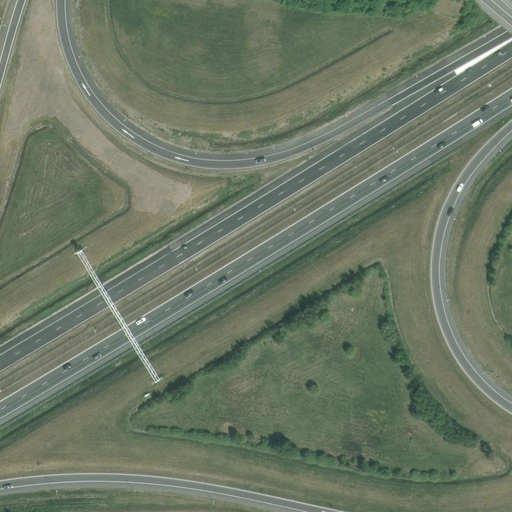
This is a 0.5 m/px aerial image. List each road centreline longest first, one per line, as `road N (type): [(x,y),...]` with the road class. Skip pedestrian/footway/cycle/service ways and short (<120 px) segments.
road 1 (motorway): [(511,48),(0,364)]
road 2 (motorway): [(0,410),(511,96)]
road 3 (motorway): [(511,45),(323,141),(240,167),(205,168),(126,137),(95,106),(64,41),(60,0)]
road 4 (motorway): [(511,408),(478,380),(453,344),(436,263),(456,189),(511,126)]
road 5 (motorway): [(0,486),(141,482),(325,511)]
